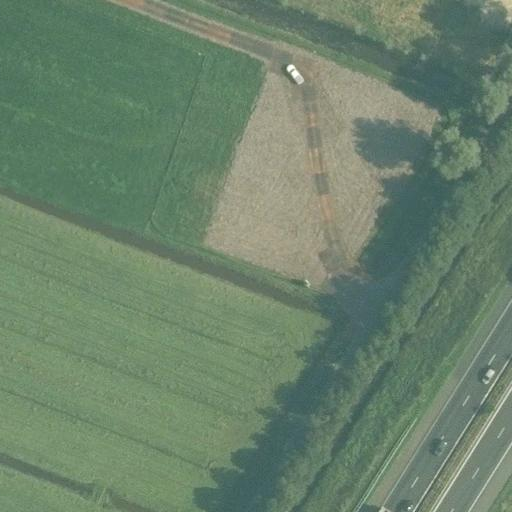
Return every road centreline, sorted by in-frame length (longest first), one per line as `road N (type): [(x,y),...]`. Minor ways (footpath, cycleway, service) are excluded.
road 1 (unclassified): [(262,511),(511,116)]
road 2 (motorway): [(511,327),(396,511)]
